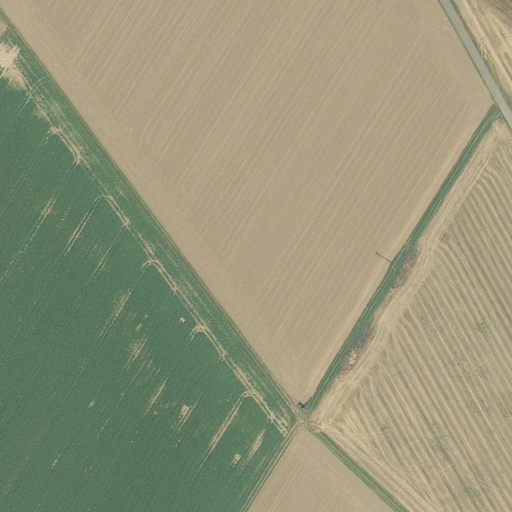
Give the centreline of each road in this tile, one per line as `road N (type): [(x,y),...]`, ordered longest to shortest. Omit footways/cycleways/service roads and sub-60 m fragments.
road 1 (track): [(0,14),(306,426)]
road 2 (track): [(306,426),(508,112)]
road 3 (unclassified): [(511,119),(444,0)]
road 4 (track): [(306,426),(397,511)]
